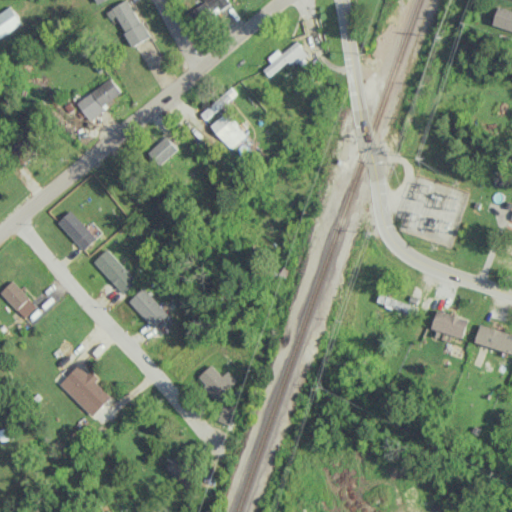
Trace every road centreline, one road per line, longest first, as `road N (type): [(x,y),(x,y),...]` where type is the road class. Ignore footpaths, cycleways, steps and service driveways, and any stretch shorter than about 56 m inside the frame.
road 1 (residential): [(0,232),(280,0)]
road 2 (residential): [(17,219),(175,417)]
road 3 (residential): [(511,294),(402,250),(382,217),(368,144)]
road 4 (residential): [(368,144),(341,0)]
